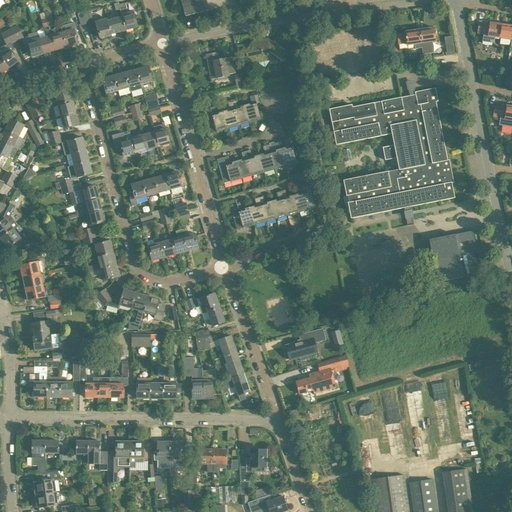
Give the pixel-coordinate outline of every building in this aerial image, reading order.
[(67,0),(62,2),(70,24),(77,22),(68,0),(67,0)] [(212,10),(209,0),(183,0),(187,16),(212,10)] [(125,3),(119,5),(120,10),(122,19),(126,31),(138,27),(133,12),(128,13),(125,3)] [(90,11),(84,12),(87,23),(89,31),(97,29),(99,38),(111,35),(108,23),(107,19),(95,23),(93,22),(90,11)] [(84,12),(78,14),(81,25),(87,23),(84,12)] [(44,13),(39,14),(43,28),(48,27),(45,19),(44,14),(44,13)] [(122,19),(108,23),(111,35),(126,31),(122,19)] [(494,38),(499,38),(501,24),(490,23),(489,25),(479,24),(477,33),(483,34),(482,43),(491,44),(494,42),(494,38)] [(499,38),(511,40),(511,32),(511,26),(501,24),(499,38)] [(18,27),(10,30),(16,41),(23,38),(18,27)] [(422,43),(423,55),(431,54),(434,53),(433,51),(435,50),(434,42),(435,41),(434,28),(420,30),(422,43)] [(74,29),(62,33),(66,48),(78,44),(74,29)] [(0,46),(0,57),(9,69),(18,61),(10,50),(14,49),(11,43),(16,41),(10,30),(2,34),(6,44),(0,46)] [(287,63),(280,30),(282,41),(276,42),(274,45),(267,40),(252,43),(245,54),(265,67),(274,53),(281,58),(285,57),(286,63),(287,63)] [(423,55),(422,43),(420,30),(405,32),(405,34),(397,35),(398,44),(406,43),(407,45),(414,44),(415,50),(422,49),(422,55),(423,55)] [(43,54),(39,39),(37,31),(28,35),(29,37),(21,40),(29,56),(31,56),(32,58),(43,54)] [(62,33),(50,36),(55,51),(66,48),(62,33)] [(50,36),(39,39),(43,54),(55,51),(50,36)] [(216,53),(206,55),(211,80),(217,79),(228,76),(228,75),(234,74),(231,58),(225,59),(218,60),(216,53)] [(0,57),(0,75),(9,69),(0,57)] [(148,67),(137,70),(141,85),(152,82),(148,67)] [(125,73),(129,88),(130,93),(142,89),(141,85),(137,70),(125,73)] [(125,73),(114,76),(118,91),(129,88),(125,73)] [(234,76),(236,88),(243,87),(240,75),(234,76)] [(118,91),(114,76),(102,79),(106,94),(118,91)] [(287,78),(281,79),(283,90),(290,89),(287,78)] [(267,93),(264,83),(258,84),(260,95),(267,93)] [(352,105),(329,110),(336,145),(382,136),(395,133),(397,145),(383,148),(385,161),(400,158),(402,169),(389,172),(343,181),(346,197),(347,197),(349,203),(348,203),(351,219),(404,208),(407,225),(414,224),(410,207),(455,198),(452,184),(454,183),(449,160),(447,160),(436,102),(438,102),(435,88),(415,92),(414,89),(408,90),(409,96),(352,107),(352,105)] [(54,93),(58,105),(73,101),(69,89),(54,93)] [(158,105),(155,94),(144,97),(147,108),(158,105)] [(251,104),(244,106),(249,123),(260,120),(256,104),(260,103),(257,95),(254,96),(249,97),(251,104)] [(36,98),(30,102),(38,117),(44,114),(36,98)] [(58,105),(61,117),(76,113),(73,101),(58,105)] [(236,101),(231,102),(238,126),(249,123),(244,106),(238,107),(236,101)] [(38,117),(30,102),(25,104),(33,119),(38,117)] [(229,110),(222,112),(227,129),(238,126),(231,102),(227,103),(229,110)] [(494,106),(493,116),(499,117),(498,126),(511,128),(511,106),(506,106),(506,108),(494,106)] [(148,110),(149,116),(161,113),(159,107),(148,110)] [(227,129),(222,112),(216,114),(214,107),(209,108),(211,115),(205,117),(210,134),(227,129)] [(110,112),(112,117),(124,114),(122,108),(110,112)] [(76,113),(61,117),(64,129),(79,125),(76,113)] [(113,120),(114,126),(126,122),(124,117),(113,120)] [(10,119),(5,130),(19,137),(24,126),(10,119)] [(153,127),(154,132),(158,147),(169,144),(164,124),(153,127)] [(19,137),(5,130),(0,139),(0,140),(13,147),(19,137)] [(46,132),(40,134),(44,141),(48,140),(60,137),(58,131),(47,135),(46,132)] [(154,132),(142,135),(147,150),(158,147),(154,132)] [(32,136),(38,147),(43,144),(38,134),(32,136)] [(124,135),(112,138),(115,149),(119,148),(120,151),(122,151),(123,157),(135,154),(131,139),(130,136),(124,137),(124,135)] [(142,135),(131,139),(135,154),(147,150),(142,135)] [(60,137),(48,140),(50,146),(61,143),(60,137)] [(65,156),(71,154),(86,150),(82,138),(61,144),(65,156)] [(0,140),(0,154),(8,158),(13,147),(0,140)] [(287,147),(280,149),(285,167),(296,164),(290,140),(285,141),(287,147)] [(278,143),(268,145),(274,170),(285,167),(280,149),(278,143)] [(265,154),(258,155),(263,173),(274,170),(268,145),(263,147),(265,154)] [(71,154),(74,166),(89,162),(86,150),(71,154)] [(250,151),(245,152),(252,176),(263,173),(258,155),(252,157),(250,151)] [(243,160),(236,162),(241,179),(252,176),(245,152),(241,153),(243,160)] [(7,172),(4,177),(19,184),(21,179),(17,177),(17,176),(10,173),(13,167),(9,165),(12,160),(8,158),(0,154),(0,167),(2,169),(7,172)] [(241,179),(236,162),(230,163),(228,157),(223,158),(225,165),(218,166),(223,184),(241,179)] [(89,162),(74,166),(77,178),(92,174),(89,162)] [(36,172),(29,169),(23,179),(37,175),(36,172)] [(177,172),(166,175),(170,190),(181,187),(177,172)] [(166,175),(154,178),(158,193),(170,190),(166,175)] [(0,188),(2,189),(4,183),(16,189),(19,184),(4,177),(2,181),(0,180),(0,188)] [(154,178),(142,182),(147,196),(158,193),(154,178)] [(71,180),(55,184),(57,191),(61,189),(73,186),(71,180)] [(133,193),(128,194),(132,206),(137,204),(136,199),(147,196),(142,182),(131,185),(133,193)] [(74,191),(69,193),(72,206),(78,204),(98,198),(95,186),(82,190),(80,184),(73,186),(74,191)] [(73,186),(61,189),(63,195),(68,193),(69,193),(74,191),(73,186)] [(300,194),(293,196),(298,213),(316,208),(311,191),(304,192),(302,186),(298,187),(300,194)] [(23,191),(18,189),(14,196),(19,198),(23,191)] [(285,191),(280,192),(288,216),(298,213),(293,196),(287,198),(285,191)] [(278,200),(271,202),(276,219),(288,216),(280,192),(276,193),(278,200)] [(263,197),(258,198),(266,222),(276,219),(271,202),(265,204),(263,197)] [(77,210),(76,212),(77,217),(87,214),(102,210),(98,198),(78,204),(79,209),(77,210)] [(256,206),(249,208),(255,225),(266,222),(258,198),(254,199),(256,206)] [(5,220),(0,223),(0,238),(0,239),(13,229),(18,225),(12,218),(11,215),(15,206),(10,203),(3,217),(5,220)] [(174,206),(175,212),(187,209),(185,203),(174,206)] [(235,217),(233,218),(236,230),(255,225),(249,208),(243,210),(241,203),(236,204),(238,211),(234,213),(235,217)] [(102,210),(87,214),(90,226),(105,222),(102,210)] [(176,215),(178,220),(189,217),(188,212),(176,215)] [(139,216),(140,216),(141,222),(153,219),(151,213),(139,216)] [(142,224),(143,230),(155,227),(153,221),(142,224)] [(81,231),(83,237),(94,234),(93,228),(81,231)] [(13,229),(0,239),(7,248),(20,239),(13,229)] [(185,229),(180,230),(187,252),(198,249),(194,234),(187,235),(185,229)] [(177,238),(171,240),(175,255),(187,252),(180,230),(175,232),(177,238)] [(430,245),(437,283),(478,274),(473,249),(477,248),(476,245),(474,231),(429,240),(430,245)] [(94,234),(83,237),(85,245),(96,242),(94,234)] [(164,258),(159,243),(155,244),(153,240),(147,242),(148,246),(152,261),(164,258)] [(171,240),(159,243),(164,258),(175,255),(171,240)] [(39,241),(31,243),(33,250),(41,248),(39,241)] [(95,245),(98,257),(113,253),(110,241),(95,245)] [(100,263),(87,266),(88,271),(101,268),(101,269),(116,265),(113,253),(98,257),(100,263)] [(77,256),(63,259),(65,267),(79,264),(77,256)] [(20,266),(23,277),(40,274),(39,268),(42,267),(41,262),(20,266)] [(116,265),(101,269),(105,281),(120,277),(116,265)] [(23,277),(25,289),(43,285),(41,279),(44,278),(43,273),(40,274),(23,277)] [(28,301),(47,297),(46,291),(44,291),(43,285),(25,289),(28,301)] [(105,289),(96,297),(99,301),(109,293),(105,289)] [(109,293),(99,301),(103,306),(105,304),(106,306),(118,309),(119,305),(131,308),(136,293),(124,290),(122,294),(120,293),(113,299),(109,293)] [(129,323),(129,330),(138,330),(143,312),(147,297),(136,293),(131,308),(139,310),(135,323),(129,323)] [(48,302),(50,302),(60,301),(61,301),(59,294),(53,296),(47,297),(48,302)] [(215,294),(197,300),(201,314),(207,312),(220,308),(219,306),(220,305),(219,302),(217,301),(215,294)] [(94,305),(99,301),(96,297),(90,301),(94,305)] [(147,297),(143,312),(155,315),(154,319),(161,321),(163,312),(157,310),(159,300),(147,297)] [(192,299),(183,302),(186,311),(195,308),(192,299)] [(169,308),(171,320),(177,319),(175,307),(169,308)] [(220,308),(207,312),(210,320),(204,322),(206,328),(212,326),(224,322),(220,308)] [(33,332),(34,337),(50,335),(49,323),(29,325),(30,333),(33,332)] [(204,329),(196,332),(196,339),(208,337),(211,336),(209,330),(205,331),(204,329)] [(289,360),(299,357),(300,361),(308,359),(307,355),(317,352),(314,343),(325,340),(322,329),(303,334),(305,341),(285,346),(289,360)] [(211,336),(208,337),(210,344),(219,341),(225,358),(237,354),(231,337),(224,339),(222,333),(211,336)] [(34,337),(33,337),(35,351),(59,348),(57,335),(51,336),(50,335),(34,337)] [(208,337),(196,339),(198,351),(211,349),(210,344),(208,337)] [(131,347),(150,347),(150,339),(131,338),(131,347)] [(244,374),(237,354),(225,358),(226,362),(227,363),(232,378),(244,374)] [(309,378),(295,382),(299,394),(313,390),(314,394),(336,388),(331,369),(348,364),(346,357),(317,365),(318,372),(308,375),(309,378)] [(202,372),(201,369),(193,369),(193,358),(182,358),(183,377),(192,377),(192,399),(203,399),(202,375),(202,372)] [(224,362),(223,359),(214,362),(215,367),(225,364),(224,362)] [(111,384),(110,398),(123,398),(123,387),(128,387),(128,362),(122,362),(122,378),(111,378),(111,384)] [(46,397),(47,377),(47,367),(34,367),(34,374),(40,374),(40,383),(34,383),(34,397),(46,397)] [(209,371),(202,372),(202,375),(203,399),(213,398),(212,380),(216,380),(214,370),(209,371)] [(244,374),(232,378),(219,382),(223,394),(229,392),(228,389),(235,387),(238,395),(244,393),(250,392),(244,374)] [(46,397),(59,397),(60,378),(47,377),(46,397)] [(60,378),(59,397),(72,398),(72,383),(66,383),(66,378),(60,378)] [(85,398),(98,398),(99,378),(93,378),(93,384),(86,384),(85,398)] [(98,398),(110,398),(111,384),(111,378),(99,378),(98,398)] [(133,385),(133,392),(137,392),(137,398),(150,398),(150,385),(150,378),(137,378),(137,385),(133,385)] [(150,385),(150,398),(163,399),(163,385),(150,385)] [(163,385),(163,399),(176,399),(176,393),(180,393),(180,385),(163,385)] [(358,400),(362,414),(373,411),(369,397),(358,400)] [(32,453),(32,466),(38,466),(38,473),(45,473),(45,453),(45,441),(32,441),(32,453)] [(58,441),(45,441),(45,453),(58,454),(58,441)] [(76,454),(87,454),(88,442),(76,442),(76,454)] [(100,442),(88,442),(87,464),(99,464),(99,471),(108,471),(108,465),(108,452),(100,452),(100,442)] [(109,451),(109,472),(115,472),(116,463),(129,463),(129,442),(116,442),(116,451),(109,451)] [(129,463),(129,468),(136,468),(136,463),(143,463),(143,442),(129,442),(129,463)] [(157,469),(170,469),(170,442),(157,442),(157,452),(153,452),(154,461),(157,461),(157,469)] [(170,442),(170,469),(170,476),(177,476),(177,468),(180,465),(182,465),(182,442),(170,442)] [(208,473),(213,473),(213,469),(213,450),(200,450),(200,464),(209,464),(208,473)] [(213,469),(213,473),(218,473),(218,470),(227,470),(227,464),(227,450),(213,450),(213,469)] [(240,467),(239,482),(246,482),(247,472),(265,472),(266,467),(269,467),(269,458),(265,458),(265,451),(251,451),(251,459),(247,459),(247,467),(240,467)] [(472,511),(468,468),(445,471),(449,511),(472,511)] [(47,480),(34,482),(36,495),(55,492),(53,480),(58,479),(57,471),(46,472),(47,480)] [(408,511),(406,494),(403,475),(372,479),(376,511),(408,511)] [(161,477),(154,477),(155,491),(163,490),(161,477)] [(436,511),(434,489),(432,480),(410,483),(411,492),(414,511),(436,511)] [(242,494),(248,494),(248,483),(246,482),(239,482),(241,494),(242,494)] [(224,493),(225,502),(235,501),(235,498),(231,499),(230,491),(235,490),(234,485),(216,487),(217,494),(224,493)] [(268,487),(257,491),(259,498),(270,494),(268,487)] [(55,492),(36,495),(37,508),(52,506),(57,505),(55,492)] [(257,499),(259,505),(266,502),(269,511),(282,511),(287,510),(283,497),(272,500),(270,494),(259,498),(257,499)] [(165,499),(157,500),(158,510),(166,509),(165,499)] [(61,506),(61,511),(63,511),(78,510),(77,503),(61,506)]
